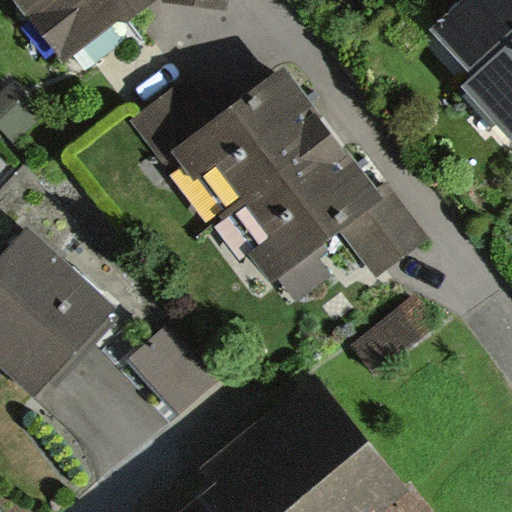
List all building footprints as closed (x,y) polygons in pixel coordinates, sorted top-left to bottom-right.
[(17,0),(63,61),(118,21),(126,25),(158,0),(228,9),(229,0),(17,0)] [(511,0),(451,0),(455,4),(424,30),(465,78),(511,37),(511,0)] [(511,38),(457,87),(501,136),(511,126),(511,38)] [(369,202),(272,71),(208,118),(181,82),(130,120),(159,161),(170,153),(262,277),(269,271),(286,294),(318,271),(298,244),(332,220),(368,268),(415,233),(384,191),(369,202)] [(115,305),(30,229),(0,261),(0,362),(34,394),(115,305)] [(405,293),(349,343),(373,371),(430,321),(405,293)] [(170,326),(129,365),(175,412),(216,372),(170,326)] [(226,486),(195,511),(431,511),(318,380),(212,470),(226,486)]
